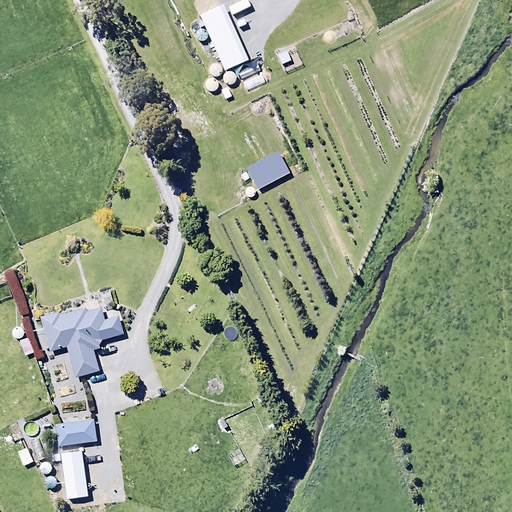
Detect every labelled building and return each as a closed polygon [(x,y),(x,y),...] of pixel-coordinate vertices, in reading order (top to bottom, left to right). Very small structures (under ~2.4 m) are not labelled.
[(196,15),(198,21),(200,26),(201,26),(221,70),(245,60),(220,4),(215,7),(212,1),(204,4),(207,10),(196,15)] [(55,311),(38,316),(47,351),(63,346),(72,377),(96,371),(91,350),(97,348),(95,340),(120,333),(115,315),(100,319),(97,307),(81,311),(80,307),(56,314),(55,311)] [(23,337),(15,340),(21,355),(29,352),(23,337)] [(91,420),(53,424),(55,445),(93,441),(91,420)] [(24,447),(14,451),(20,466),(30,462),(24,447)] [(84,496),(78,451),(48,454),(49,462),(58,460),(63,499),(84,496)]
